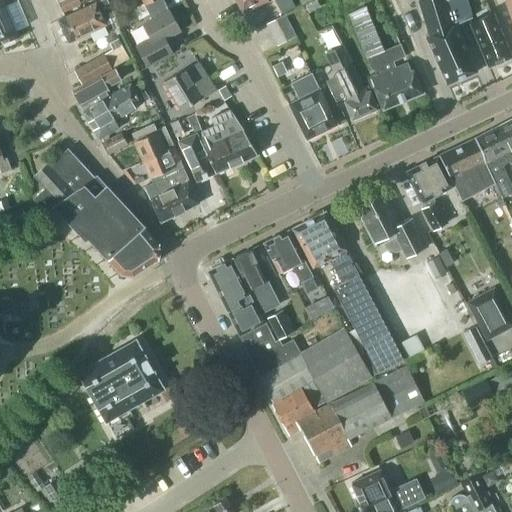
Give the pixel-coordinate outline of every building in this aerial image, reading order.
[(0,0),(0,44),(18,37),(2,0),(0,0)] [(57,20),(68,43),(106,25),(105,21),(114,16),(106,0),(101,0),(96,3),(96,2),(57,20)] [(81,5),(78,0),(59,0),(57,1),(63,13),(81,5)] [(164,39),(179,31),(162,0),(153,0),(144,5),(152,19),(142,24),(150,38),(135,46),(147,67),(172,53),(164,39)] [(255,6),(266,0),(234,0),(242,14),(256,6),(255,6)] [(290,0),(274,0),(280,12),(293,5),(290,0)] [(472,16),(467,0),(418,0),(429,35),(425,36),(447,84),(476,72),(455,24),(472,16)] [(405,56),(400,44),(384,50),(366,7),(348,14),(372,70),(374,70),(375,74),(367,77),(371,88),(373,87),(382,109),(423,93),(413,70),(411,71),(408,63),(396,68),(393,61),(405,56)] [(277,45),(295,36),(284,14),(266,24),(277,45)] [(488,67),(511,58),(501,31),(498,33),(490,14),(469,22),(488,67)] [(129,58),(121,45),(104,54),(112,68),(129,58)] [(363,88),(352,63),(343,45),(324,54),(347,100),(344,102),(352,120),(377,109),(367,86),(363,88)] [(81,85),(111,68),(103,54),(74,71),(81,85)] [(201,99),(216,90),(198,62),(185,71),(184,69),(162,83),(180,111),(201,98),(201,99)] [(109,92),(108,89),(122,82),(114,68),(72,91),(81,107),(88,102),(91,107),(82,111),(99,139),(119,128),(114,119),(121,116),(108,97),(109,96),(107,93),(109,92)] [(306,140),(336,125),(311,73),(291,83),(298,99),(288,104),(306,140)] [(121,116),(142,104),(141,103),(149,99),(140,84),(132,88),(130,84),(109,96),(108,97),(121,116)] [(225,85),(218,90),(224,101),(232,96),(225,85)] [(199,138),(214,173),(257,155),(243,130),(230,110),(211,118),(215,125),(202,131),(204,136),(199,138)] [(204,136),(202,131),(195,114),(186,117),(190,128),(191,128),(194,134),(179,141),(197,181),(214,173),(199,138),(204,136)] [(511,118),(499,126),(511,151),(511,118)] [(184,134),(178,120),(170,123),(176,138),(184,134)] [(166,150),(174,147),(166,129),(158,131),(157,132),(154,124),(132,133),(135,141),(135,142),(143,162),(167,152),(166,150)] [(511,185),(503,167),(511,161),(511,151),(499,126),(474,138),(496,185),(503,200),(511,195),(511,185)] [(108,154),(127,144),(121,133),(102,143),(108,154)] [(462,200),(496,185),(474,138),(438,155),(462,200)] [(179,164),(181,163),(174,147),(166,150),(167,152),(143,162),(150,178),(174,167),(172,163),(177,161),(179,164)] [(0,171),(1,174),(11,170),(6,158),(3,160),(0,152),(0,171)] [(405,171),(422,204),(423,203),(425,206),(420,209),(431,232),(448,223),(434,197),(454,187),(437,155),(405,171)] [(94,177),(79,161),(61,178),(49,165),(36,177),(45,187),(33,199),(46,214),(54,207),(85,241),(88,239),(121,275),(133,276),(157,259),(158,259),(159,243),(157,243),(144,227),(96,175),(94,177)] [(199,204),(181,163),(179,164),(177,161),(172,163),(174,167),(150,178),(152,183),(144,187),(160,222),(199,204)] [(401,250),(405,258),(426,247),(412,219),(399,225),(383,193),(355,206),(375,247),(382,243),(385,249),(395,253),(401,250)] [(0,218),(12,214),(6,198),(0,200),(0,218)] [(376,373),(401,360),(325,212),(292,228),(312,267),(316,266),(321,267),(327,264),(328,259),(329,259),(341,283),(332,287),(376,373)] [(288,230),(263,243),(279,273),(292,267),(300,283),(312,277),(288,230)] [(252,298),(260,314),(278,305),(267,281),(276,277),(260,245),(250,249),(233,258),(252,298)] [(446,274),(437,257),(427,262),(435,279),(446,274)] [(273,341),(260,314),(252,298),(252,299),(232,259),(207,271),(239,336),(245,349),(259,377),(258,378),(273,404),(300,391),(302,390),(315,410),(325,404),(312,383),(313,382),(328,404),(369,378),(342,330),(300,354),(292,340),(281,346),(278,339),(273,341)] [(511,327),(511,321),(494,289),(467,304),(487,340),(511,327)] [(312,320),(319,317),(313,305),(306,308),(312,320)] [(294,331),(282,310),(267,318),(279,340),(294,331)] [(403,335),(409,347),(423,340),(417,328),(403,335)] [(105,422),(163,389),(135,340),(78,373),(105,422)] [(486,347),(474,354),(479,364),(492,358),(486,347)] [(300,391),(273,404),(271,405),(288,436),(300,429),(318,462),(351,446),(347,439),(424,401),(406,366),(315,413),(300,391)] [(494,397),(485,378),(460,390),(469,409),(494,397)] [(413,442),(408,430),(394,436),(400,448),(413,442)] [(380,470),(351,483),(363,511),(367,511),(372,510),(372,511),(397,511),(399,511),(398,510),(425,498),(416,478),(390,490),(380,470)] [(437,495),(456,486),(449,470),(430,479),(437,495)] [(498,482),(492,471),(481,476),(487,487),(498,482)] [(42,482),(35,472),(28,477),(35,487),(42,482)] [(494,511),(475,474),(459,483),(466,496),(465,497),(464,496),(461,495),(459,494),(456,495),(454,495),(452,497),(451,497),(450,500),(449,502),(448,505),(448,506),(449,508),(450,509),(449,510),(450,511),(494,511)] [(70,500),(55,478),(43,487),(57,508),(70,500)] [(217,511),(234,511),(226,498),(214,506),(217,511)]
